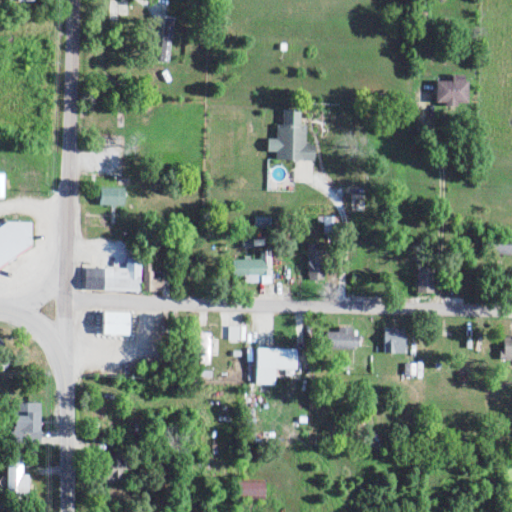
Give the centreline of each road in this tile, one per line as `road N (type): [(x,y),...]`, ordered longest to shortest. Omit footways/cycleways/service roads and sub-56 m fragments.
road 1 (residential): [(59,317),(511,319)]
road 2 (secondary): [(59,317),(66,0)]
road 3 (primary): [(54,511),(59,317),(0,315)]
